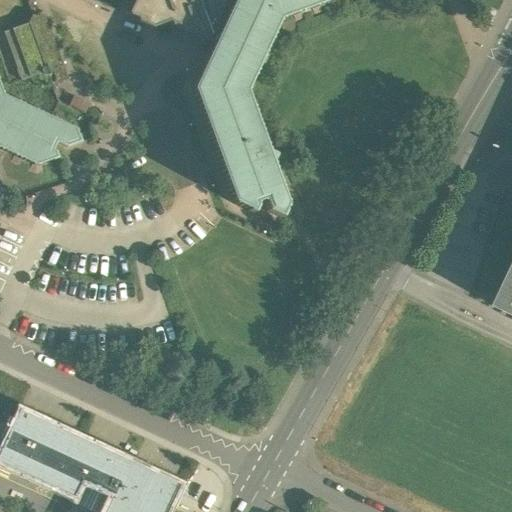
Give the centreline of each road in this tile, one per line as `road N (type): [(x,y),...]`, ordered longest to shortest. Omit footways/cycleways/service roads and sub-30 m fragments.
road 1 (unclassified): [(511,39),(260,473)]
road 2 (residential): [(0,350),(260,473)]
